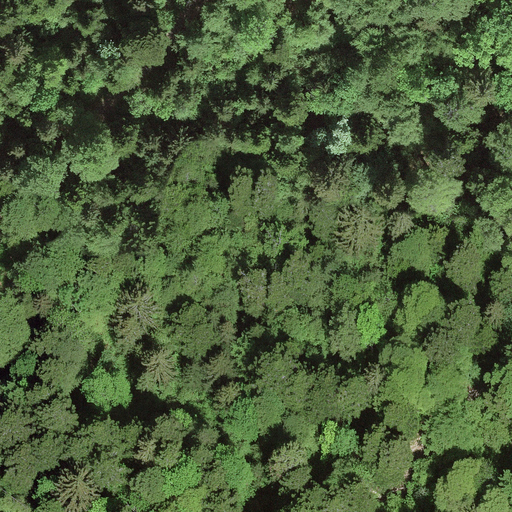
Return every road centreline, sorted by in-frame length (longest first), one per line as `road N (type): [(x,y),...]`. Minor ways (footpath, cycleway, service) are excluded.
road 1 (track): [(0,230),(71,156),(105,99),(193,0)]
road 2 (track): [(511,375),(448,430),(385,511)]
